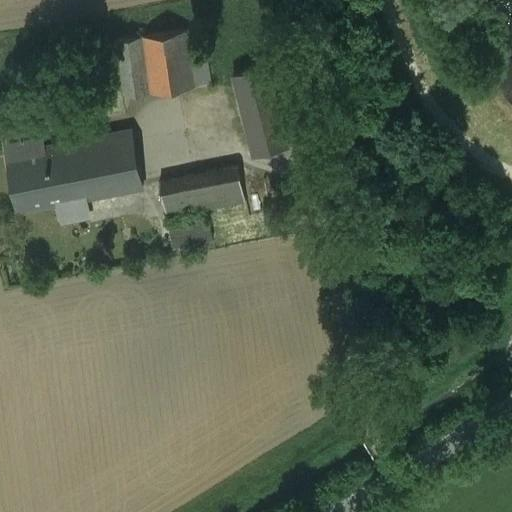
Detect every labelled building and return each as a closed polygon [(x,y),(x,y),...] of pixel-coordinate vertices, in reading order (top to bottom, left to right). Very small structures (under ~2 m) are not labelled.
[(145,21),(147,35),(189,29),(187,15),(145,21)] [(118,39),(125,94),(197,84),(189,29),(147,35),(118,39)] [(268,63),(233,72),(254,153),(289,144),(268,63)] [(41,136),(8,142),(21,209),(57,201),(85,196),(141,184),(129,127),(43,144),(41,136)] [(239,164),(160,180),(167,216),(246,200),(239,164)] [(265,178),(239,164),(246,200),(249,216),(271,212),(265,178)] [(85,196),(57,201),(61,222),(89,216),(85,196)] [(209,221),(170,229),(173,247),(213,239),(209,221)]
